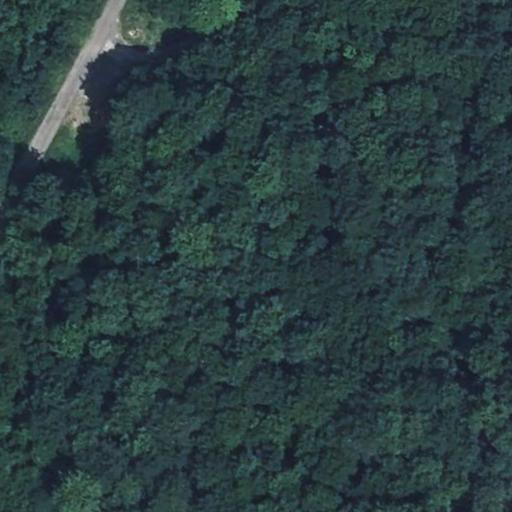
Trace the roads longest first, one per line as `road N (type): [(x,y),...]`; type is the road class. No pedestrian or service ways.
road 1 (track): [(0,206),(111,0)]
road 2 (track): [(88,41),(163,54),(265,0)]
